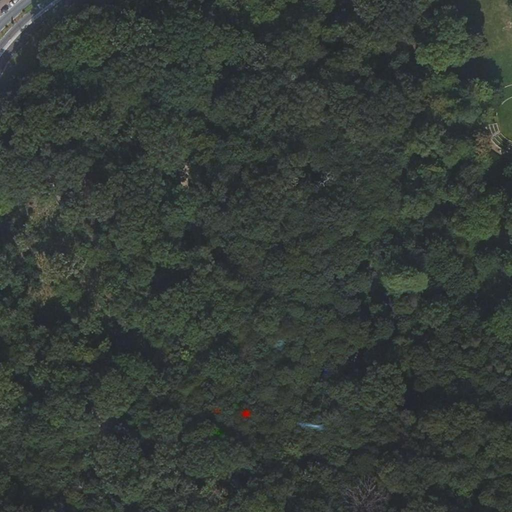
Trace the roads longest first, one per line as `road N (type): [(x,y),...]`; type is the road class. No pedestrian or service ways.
road 1 (track): [(300,0),(229,64),(193,134),(180,184),(195,226),(190,288),(170,337),(113,422)]
road 2 (track): [(434,0),(412,68),(409,159),(461,238),(478,313),(511,331)]
road 3 (track): [(286,0),(83,49),(34,111),(23,154)]
road 4 (track): [(255,511),(113,422),(62,503)]
road 5 (track): [(0,173),(34,146),(92,139),(134,148),(180,184)]
